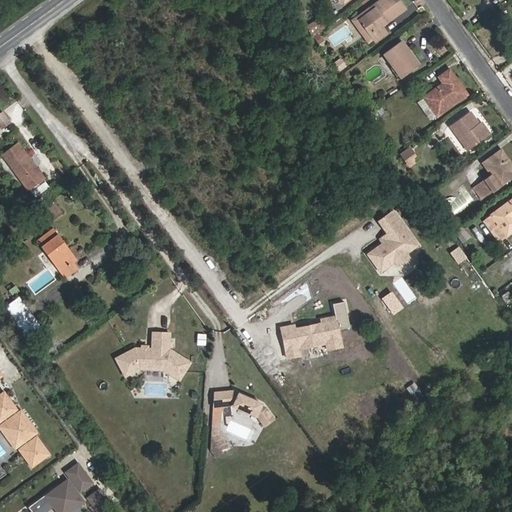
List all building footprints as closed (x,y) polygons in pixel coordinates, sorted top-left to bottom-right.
[(408,9),(401,0),(379,0),(351,20),(368,44),(374,41),(375,42),(389,32),(385,26),(408,9)] [(317,21),(305,31),(309,36),(322,27),(317,21)] [(403,40),(384,53),(401,78),(421,64),(403,40)] [(438,76),(443,83),(423,97),(437,118),(470,95),(452,68),(438,76)] [(11,119),(4,109),(0,111),(0,118),(4,124),(11,119)] [(480,122),(472,111),(450,127),(466,150),(491,133),(482,120),(480,122)] [(18,166),(31,157),(18,138),(2,150),(10,162),(14,159),(18,166)] [(422,159),(411,145),(400,152),(411,167),(422,159)] [(483,162),(492,175),(474,186),(483,199),(511,178),(511,161),(503,149),(483,162)] [(24,174),(37,166),(31,157),(18,166),(24,174)] [(10,162),(14,169),(18,166),(14,159),(10,162)] [(19,178),(24,174),(18,166),(14,169),(19,178)] [(511,198),(490,213),(492,216),(484,222),(499,242),(511,232),(511,198)] [(413,246),(389,212),(376,222),(385,234),(381,237),(384,241),(380,244),(365,255),(377,272),(392,262),(391,260),(400,253),(402,254),(413,246)] [(49,222),(32,235),(54,266),(67,257),(55,241),(60,238),(49,222)] [(58,272),(76,260),(60,238),(55,241),(67,257),(54,266),(58,272)] [(395,266),(405,259),(402,254),(400,253),(391,260),(392,262),(395,266)] [(392,313),(402,306),(389,290),(380,297),(392,313)] [(20,295),(5,305),(27,337),(43,326),(20,295)] [(332,349),(349,347),(346,328),(355,326),(351,300),(339,302),(340,314),(325,316),(325,321),(302,325),(301,322),(281,325),(286,358),(308,355),(307,348),(331,344),(332,349)] [(185,375),(194,361),(173,348),(174,332),(157,331),(156,348),(151,348),(151,345),(148,345),(147,347),(139,347),(119,357),(129,375),(143,368),(168,369),(169,365),(185,375)] [(168,369),(183,379),(185,375),(169,365),(168,369)] [(263,402),(235,389),(216,390),(214,413),(221,414),(222,404),(232,403),(259,415),(265,425),(275,418),(267,406),(262,404),(263,402)] [(5,391),(0,394),(0,419),(0,420),(8,415),(10,418),(5,422),(20,443),(25,440),(28,443),(20,448),(33,465),(49,453),(37,436),(32,440),(30,437),(37,431),(22,410),(14,415),(12,412),(17,408),(5,391)] [(220,431),(221,414),(214,413),(212,433),(224,447),(230,442),(220,431)] [(20,443),(5,422),(0,425),(16,447),(20,443)] [(79,463),(67,472),(75,483),(87,474),(79,463)] [(87,474),(75,483),(81,491),(93,482),(87,474)] [(66,486),(64,482),(47,495),(46,493),(28,506),(32,511),(45,511),(54,506),(58,511),(68,511),(84,501),(71,482),(66,486)] [(101,511),(113,501),(101,487),(89,498),(101,511)]
